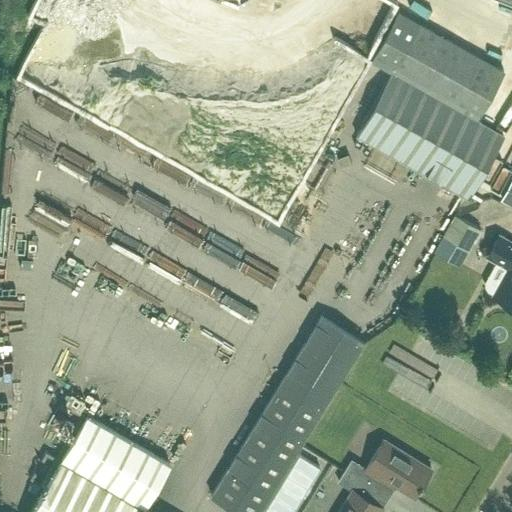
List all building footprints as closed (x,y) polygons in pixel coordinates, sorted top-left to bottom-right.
[(501,70),(417,22),(354,134),(465,196),(501,134),(473,118),(501,70)] [(497,193),(511,200),(511,190),(501,185),(497,193)] [(480,227),(454,212),(442,234),(468,248),(480,227)] [(511,243),(497,235),(485,255),(495,261),(485,280),(484,282),(484,283),(484,284),(485,285),(485,287),(486,289),(487,290),(488,291),(490,292),(492,292),(491,294),(508,303),(510,300),(511,301),(511,243)] [(359,342),(317,316),(208,495),(236,511),(255,511),(271,486),(286,495),(301,471),(311,477),(323,457),(298,442),(359,342)] [(406,352),(400,371),(420,378),(426,359),(406,352)] [(83,414),(75,409),(64,427),(73,432),(57,460),(25,511),(146,511),(141,509),(170,460),(84,411),(83,414)] [(342,470),(374,490),(380,479),(384,482),(385,481),(411,496),(428,468),(380,438),(362,468),(348,459),(342,470)] [(374,490),(342,470),(335,481),(349,489),(335,511),(376,511),(380,507),(367,500),(374,490)]
